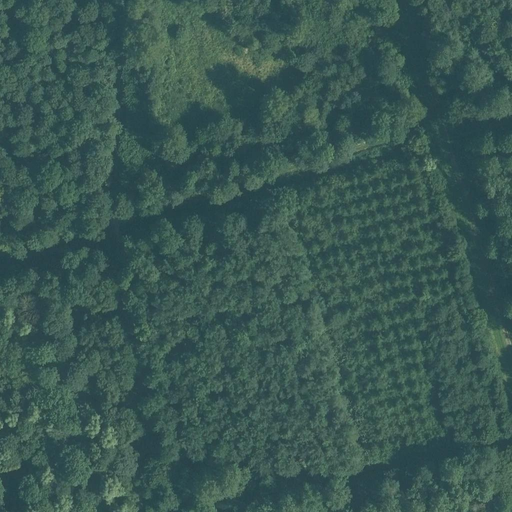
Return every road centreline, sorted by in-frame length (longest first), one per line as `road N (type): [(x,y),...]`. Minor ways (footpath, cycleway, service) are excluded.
road 1 (track): [(0,257),(380,152),(454,148)]
road 2 (track): [(511,435),(368,468),(146,444)]
road 3 (track): [(511,349),(407,0)]
road 4 (track): [(138,511),(130,478),(146,444),(107,226)]
